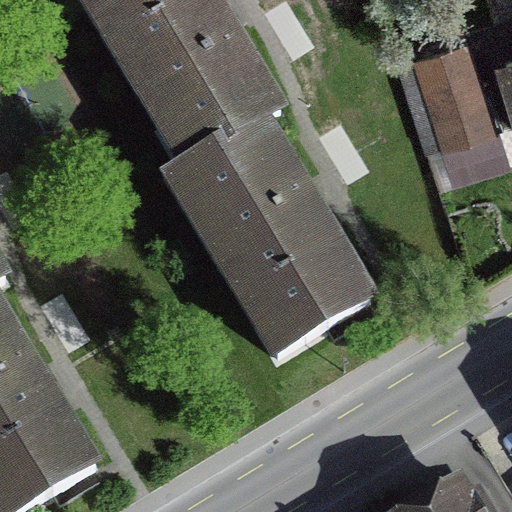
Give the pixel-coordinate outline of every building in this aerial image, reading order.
[(167,184),(275,363),(366,308),(317,228),(258,129),(275,119),(218,25),(202,0),(76,0),(182,175),(167,184)] [(511,0),(483,0),(491,23),(511,16),(511,0)] [(414,61),(442,149),(493,133),(464,45),(414,61)] [(511,63),(503,66),(511,95),(511,63)] [(0,511),(28,511),(91,475),(48,405),(0,324),(0,511)] [(467,511),(454,491),(418,511),(467,511)]
